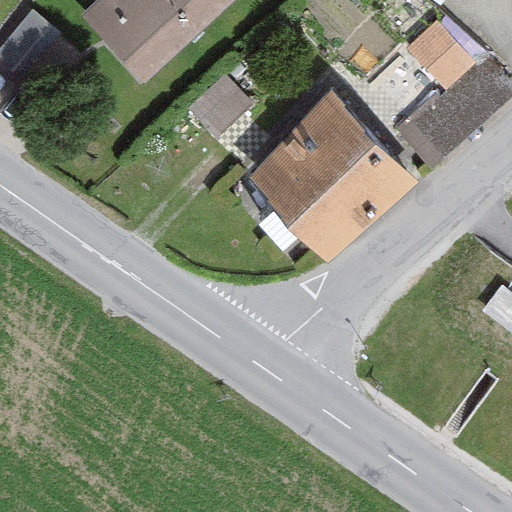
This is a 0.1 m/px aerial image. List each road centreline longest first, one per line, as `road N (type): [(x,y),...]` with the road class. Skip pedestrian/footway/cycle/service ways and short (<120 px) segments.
road 1 (residential): [(264,369),(287,339),(511,139)]
road 2 (residential): [(0,186),(264,369)]
road 3 (residential): [(264,369),(468,511)]
